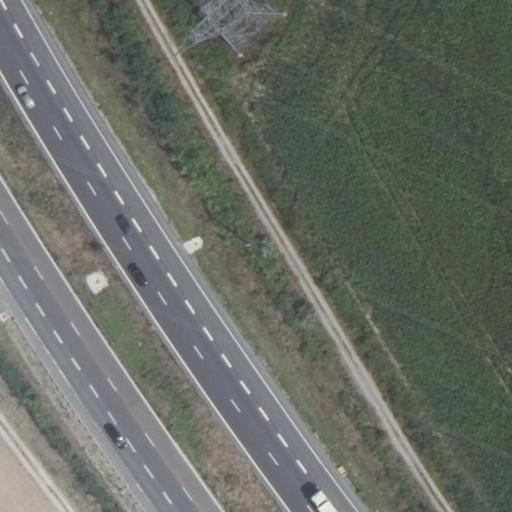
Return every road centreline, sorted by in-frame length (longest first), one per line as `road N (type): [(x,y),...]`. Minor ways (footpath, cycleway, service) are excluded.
road 1 (motorway): [(325,511),(217,374),(123,229),(0,0)]
road 2 (track): [(141,0),(437,511)]
road 3 (motorway): [(0,223),(199,511)]
